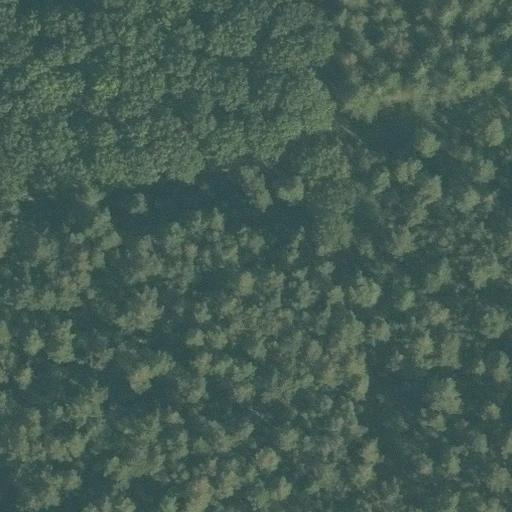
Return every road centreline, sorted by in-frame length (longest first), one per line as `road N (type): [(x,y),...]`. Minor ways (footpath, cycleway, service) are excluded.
road 1 (track): [(388,511),(296,0)]
road 2 (track): [(0,182),(320,130)]
road 3 (track): [(511,102),(320,130)]
